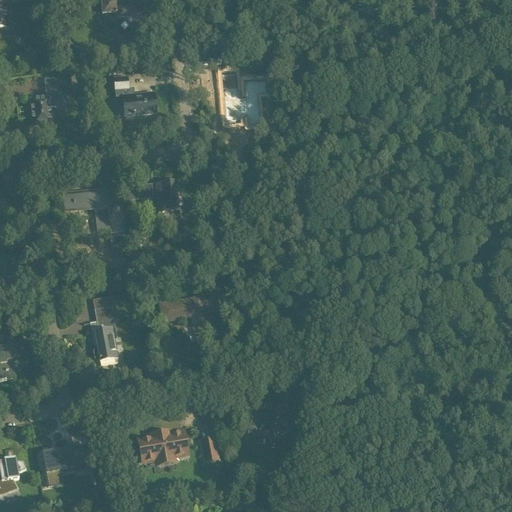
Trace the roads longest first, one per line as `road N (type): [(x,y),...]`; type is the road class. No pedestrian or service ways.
road 1 (track): [(511,40),(352,81),(309,103),(304,115),(322,246)]
road 2 (residential): [(68,411),(214,382),(314,254),(350,235)]
road 3 (residential): [(7,169),(184,147),(176,0)]
road 4 (residential): [(68,411),(37,250),(7,169)]
road 5 (track): [(352,395),(335,376),(318,372),(197,391)]
road 6 (track): [(352,395),(511,363)]
road 7 (track): [(380,388),(511,464)]
